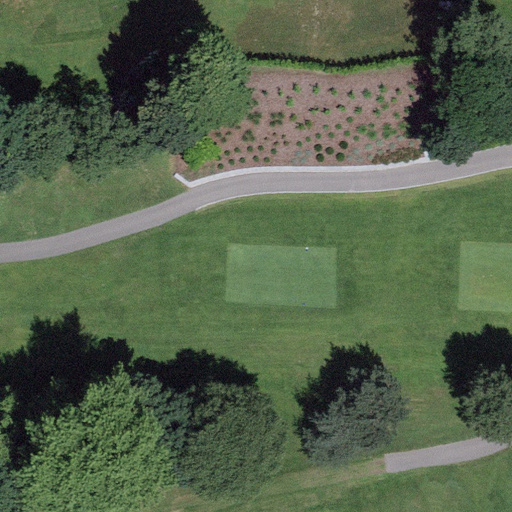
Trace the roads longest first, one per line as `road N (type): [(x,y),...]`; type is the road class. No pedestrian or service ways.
road 1 (track): [(0,247),(70,239),(246,183),(387,180),(511,158)]
road 2 (track): [(391,466),(478,448),(511,430)]
